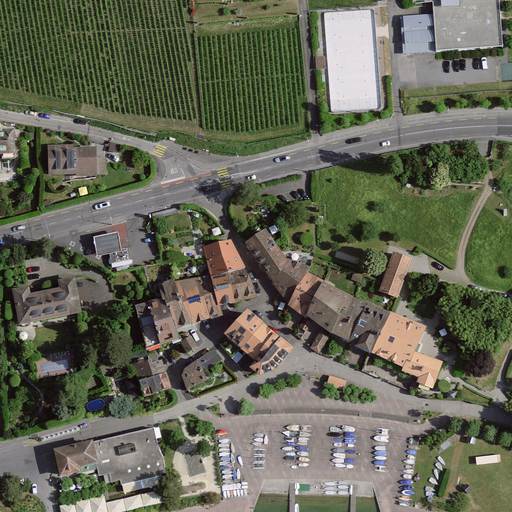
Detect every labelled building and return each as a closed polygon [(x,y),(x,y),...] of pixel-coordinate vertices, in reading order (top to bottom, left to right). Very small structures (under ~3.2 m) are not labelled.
[(511,0),(418,0),(418,7),(435,6),(436,15),(402,16),(404,55),(441,54),(505,51),(502,3),(511,2),(511,0)] [(325,57),(316,58),(317,71),(326,70),(325,57)] [(17,129),(4,129),(4,133),(0,132),(0,153),(16,154),(17,129)] [(76,146),(49,147),(50,177),(77,175),(77,179),(108,178),(107,159),(98,159),(97,147),(76,148),(76,146)] [(118,232),(94,236),(98,255),(110,253),(112,263),(130,260),(127,248),(121,249),(118,232)] [(436,389),(443,364),(421,354),(426,327),(357,299),(309,274),(312,268),(283,257),(268,232),(249,243),(289,308),(306,315),(299,326),(305,332),(314,327),(306,320),(309,317),(325,329),(314,345),(322,353),(334,336),(405,369),(401,373),(419,378),(419,384),(436,389)] [(135,305),(150,351),(161,346),(181,338),(177,330),(189,324),(220,320),(219,305),(256,298),(232,241),(203,248),(211,276),(179,282),(162,287),(164,299),(135,305)] [(413,260),(392,253),(379,292),(400,300),(413,260)] [(30,288),(13,291),(20,325),(83,313),(76,280),(58,283),(59,289),(31,295),(30,288)] [(248,312),(227,334),(255,361),(250,368),(260,374),(275,369),(293,346),(266,325),(248,312)] [(197,346),(191,336),(181,342),(187,352),(197,346)] [(224,362),(215,352),(187,368),(184,376),(191,393),(212,384),(207,373),(224,362)] [(135,366),(144,396),(172,388),(164,358),(135,366)] [(330,376),(327,386),(345,391),(348,382),(330,376)] [(53,453),(60,479),(97,470),(99,478),(109,475),(111,484),(121,481),(122,486),(165,476),(153,429),(53,453)] [(61,511),(128,511),(164,505),(161,491),(108,503),(106,497),(61,506),(61,511)]
